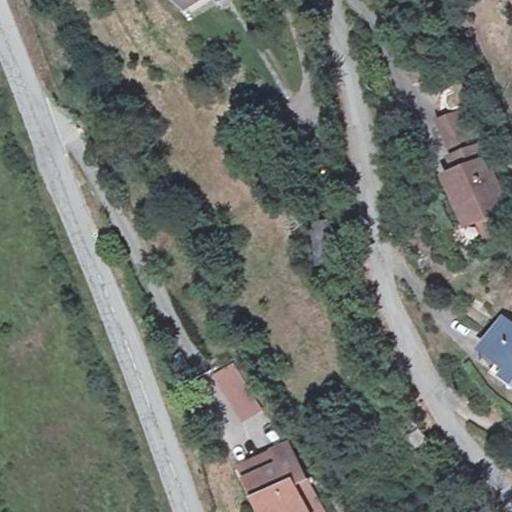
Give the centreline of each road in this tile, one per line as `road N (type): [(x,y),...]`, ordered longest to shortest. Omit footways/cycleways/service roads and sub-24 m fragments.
road 1 (residential): [(325,0),(353,71),(389,296),(459,436),(511,499)]
road 2 (tertiary): [(0,31),(188,511)]
